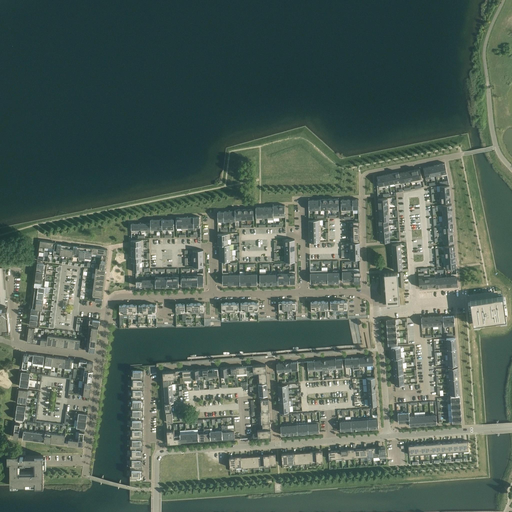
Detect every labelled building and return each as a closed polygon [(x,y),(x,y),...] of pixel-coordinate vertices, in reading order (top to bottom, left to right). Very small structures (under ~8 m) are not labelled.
[(445,163),(439,164),(442,176),(447,175),(447,173),(445,163)] [(378,182),(376,182),(377,186),(379,186),(379,188),(385,187),(382,175),(377,177),(378,182)] [(353,221),(350,222),(350,225),(350,228),(351,228),(351,232),(359,232),(359,228),(359,226),(359,222),(359,221),(358,221),(355,221),(353,221)] [(132,223),(131,223),(131,232),(136,232),(136,230),(141,229),(141,223),(132,224),(132,223)] [(141,229),(141,232),(145,232),(145,229),(151,229),(151,223),(150,223),(141,223),(141,229)] [(359,232),(351,232),(351,237),(353,237),(353,242),(360,242),(359,242),(359,238),(359,236),(359,232)] [(55,243),(54,248),(53,256),(60,257),(60,254),(61,244),(55,243)] [(134,271),(134,272),(136,272),(140,272),(142,272),(142,267),(140,267),(140,262),(134,262),(134,271)] [(394,273),(384,274),(386,298),(388,298),(388,304),(400,304),(399,296),(396,297),(394,273)] [(503,296),(470,301),(473,323),(506,319),(503,296)] [(282,302),(278,302),(279,312),(282,311),(282,309),(287,309),(287,301),(285,301),(282,301),(282,302)] [(289,301),(287,301),(287,309),(293,309),(293,311),(296,311),(296,301),(292,301),(289,301)] [(314,302),(311,302),(311,311),(320,311),(319,301),(314,301),(314,302)] [(324,301),(319,301),(320,311),(328,311),(328,301),(324,301)] [(334,301),(330,301),(330,311),(339,311),(339,301),(334,301)] [(344,301),(339,301),(339,311),(348,311),(347,301),(344,301)] [(235,302),(230,303),(230,313),(239,313),(239,303),(235,303),(235,302)] [(244,303),(241,303),(241,312),(244,312),(244,310),(249,310),(250,310),(249,302),(244,302),(244,303)] [(250,310),(249,310),(249,312),(258,312),(258,302),(254,302),(251,302),(249,302),(250,310)] [(190,304),(187,304),(187,314),(196,314),(195,303),(193,303),(190,304)] [(198,303),(195,303),(196,314),(201,313),(201,317),(204,317),(204,313),(204,303),(200,304),(200,303),(198,303)] [(225,303),(221,303),(221,313),(230,313),(230,303),(225,303)] [(143,305),(139,305),(139,315),(148,314),(147,304),(145,304),(143,304),(143,305)] [(148,304),(147,304),(148,314),(156,314),(156,305),(156,304),(152,304),(150,304),(148,304)] [(176,307),(175,307),(175,309),(176,309),(176,314),(182,314),(182,317),(186,317),(186,313),(185,314),(185,304),(181,304),(178,304),(176,304),(176,307)] [(123,305),(119,305),(120,321),(123,321),(123,319),(129,319),(129,315),(128,315),(128,305),(123,305)] [(133,305),(128,305),(128,315),(129,315),(137,315),(137,305),(133,305)] [(0,330),(10,329),(9,318),(8,318),(7,318),(6,309),(0,309),(0,330)] [(33,355),(24,354),(22,368),(23,368),(22,371),(25,372),(26,368),(27,368),(28,361),(33,361),(33,355)] [(359,357),(359,358),(360,366),(367,366),(366,357),(359,357)] [(93,362),(80,360),(79,365),(85,366),(85,370),(92,371),(93,362)] [(266,364),(253,365),(253,372),(256,372),(267,372),(266,364)] [(218,369),(208,369),(209,375),(208,375),(209,379),(219,378),(218,375),(218,369)] [(131,380),(131,381),(133,381),(137,381),(138,381),(144,381),(144,370),(133,370),(133,371),(133,376),(131,376),(131,380)] [(29,380),(30,373),(21,371),(20,379),(29,380)] [(28,387),(29,380),(20,379),(20,386),(28,387)] [(131,390),(131,391),(133,391),(138,391),(144,391),(144,381),(138,381),(137,381),(133,381),(133,386),(131,386),(131,390)] [(131,400),(131,401),(133,401),(134,401),(138,401),(138,400),(138,397),(143,397),(144,391),(138,391),(133,391),(133,396),(131,396),(131,400)] [(131,410),(131,411),(133,411),(138,411),(143,411),(143,400),(138,400),(138,401),(134,401),(133,401),(133,406),(131,406),(131,410)] [(166,402),(165,403),(166,413),(172,412),(171,402),(174,402),(166,402)] [(25,413),(26,406),(17,404),(16,412),(25,413)] [(131,420),(131,421),(132,421),(133,421),(138,421),(138,420),(138,417),(143,417),(143,411),(138,411),(133,411),(133,416),(131,416),(131,420)] [(24,420),(25,413),(16,412),(15,419),(24,420)] [(87,421),(88,414),(79,413),(78,420),(87,421)] [(86,429),(87,421),(78,420),(77,427),(86,429)] [(131,430),(131,431),(132,431),(134,431),(137,431),(137,430),(137,427),(143,427),(143,420),(138,420),(138,421),(133,421),(132,421),(132,426),(131,426),(131,430)] [(23,438),(24,431),(19,430),(20,424),(15,423),(13,437),(18,438),(18,437),(23,438)] [(263,429),(257,430),(258,433),(258,437),(271,436),(271,429),(263,429)] [(131,440),(131,441),(132,441),(135,441),(137,441),(137,440),(137,437),(143,437),(143,430),(137,430),(137,431),(134,431),(132,431),(132,436),(131,436),(131,440)] [(168,430),(167,430),(168,443),(175,443),(174,435),(174,430),(171,430),(168,430)] [(130,450),(130,451),(132,451),(137,451),(137,450),(137,447),(143,447),(143,440),(137,440),(137,441),(135,441),(132,441),(132,446),(130,446),(130,450)] [(130,461),(132,461),(137,461),(139,461),(142,461),(143,450),(137,450),(137,451),(132,451),(132,456),(130,456),(130,461)] [(44,484),(44,456),(24,456),(18,456),(18,454),(10,454),(11,484),(44,484)] [(196,457),(166,459),(167,469),(168,480),(175,479),(175,477),(197,475),(196,457)] [(130,471),(132,471),(136,471),(137,471),(138,471),(142,471),(142,461),(139,461),(137,461),(132,461),(132,466),(130,466),(130,471)] [(130,476),(130,481),(141,481),(141,477),(142,477),(142,471),(138,471),(137,471),(136,471),(132,471),(132,476),(130,476)]
